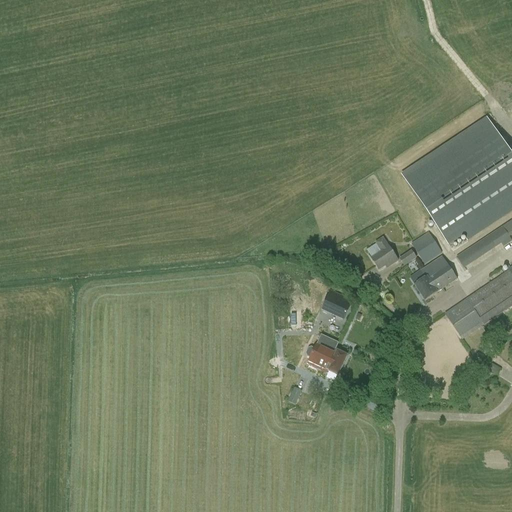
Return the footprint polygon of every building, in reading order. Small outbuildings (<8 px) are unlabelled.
[(467,243),(511,212),(511,157),(486,118),(400,175),(431,221),(448,247),(464,237),(467,243)] [(502,228),(456,258),(466,273),(474,268),(472,265),(501,245),(503,248),(511,243),(502,228)] [(442,254),(429,234),(413,244),(411,245),(419,258),(424,266),(440,255),(442,254)] [(385,268),(387,270),(398,262),(383,239),(376,244),(382,253),(371,260),(376,267),(379,272),(385,268)] [(417,259),(411,251),(399,260),(400,261),(404,267),(417,259)] [(437,294),(457,280),(442,257),(420,272),(425,279),(414,287),(425,303),(437,294)] [(484,326),(511,306),(511,267),(508,270),(509,272),(444,315),(462,341),(484,326)] [(350,302),(330,292),(321,311),(342,321),(350,302)] [(276,337),(277,362),(296,361),(295,336),(276,337)] [(308,366),(328,375),(330,372),(338,376),(347,357),(337,353),(318,344),(308,366)] [(501,370),(492,365),(489,370),(498,376),(501,370)] [(302,392),(294,388),(288,403),(295,406),(302,392)]
